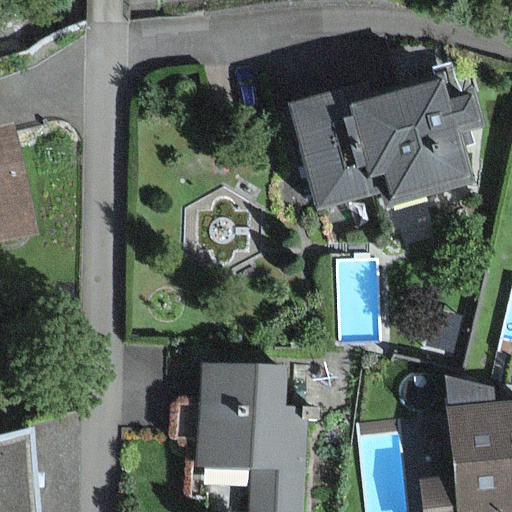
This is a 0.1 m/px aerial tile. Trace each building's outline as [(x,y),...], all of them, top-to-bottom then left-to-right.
[(451,93),(288,122),(306,223),(468,195),(451,93)] [(0,251),(35,244),(8,124),(0,125),(0,251)] [(307,511),(301,377),(194,382),(200,511),(307,511)] [(511,511),(511,414),(444,422),(453,511),(511,511)] [(0,511),(48,511),(39,424),(0,427),(0,511)]
